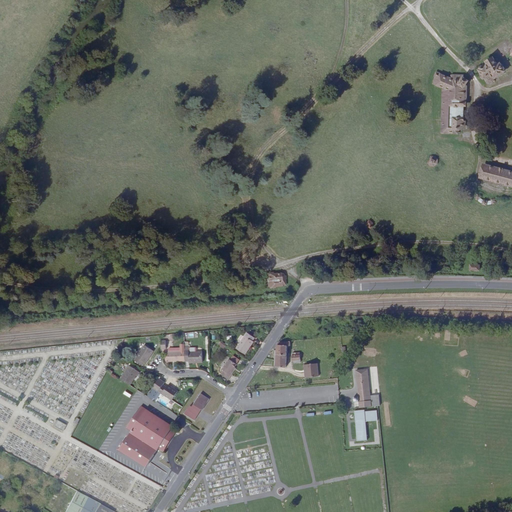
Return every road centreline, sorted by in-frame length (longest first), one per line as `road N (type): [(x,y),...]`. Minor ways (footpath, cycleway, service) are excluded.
road 1 (residential): [(233,397),(309,290),(511,286)]
road 2 (residential): [(157,511),(233,397)]
